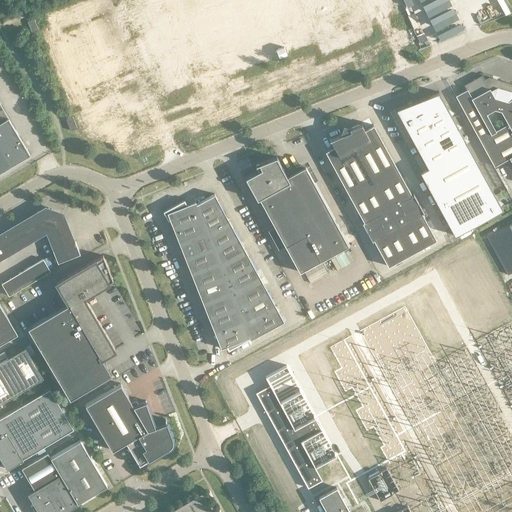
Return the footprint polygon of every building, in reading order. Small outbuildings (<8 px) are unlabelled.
[(39,29),(106,3),(104,0),(80,0),(34,18),(39,29)] [(72,81),(173,41),(156,0),(145,0),(55,36),(72,81)] [(208,0),(192,0),(196,9),(210,4),(208,0)] [(226,0),(219,0),(210,4),(214,15),(230,9),(226,0)] [(260,0),(264,9),(287,0),(260,0)] [(288,0),(287,0),(264,9),(269,21),(293,12),(288,0)] [(398,0),(288,0),(293,12),(298,23),(302,35),(307,47),(312,59),(314,63),(340,53),(345,68),(415,40),(398,0)] [(210,4),(196,9),(201,21),(214,15),(210,4)] [(230,9),(214,15),(219,27),(235,21),(230,9)] [(293,12),(269,21),(274,33),(298,23),(293,12)] [(214,15),(201,21),(206,32),(219,27),(214,15)] [(38,30),(34,18),(27,21),(32,33),(38,30)] [(235,21),(219,27),(224,39),(240,33),(235,21)] [(298,23),(274,33),(278,45),(302,35),(298,23)] [(219,27),(206,32),(210,44),(224,39),(219,27)] [(240,33),(224,39),(228,51),(244,44),(240,33)] [(302,35),(278,45),(283,56),(307,47),(302,35)] [(224,39),(210,44),(215,56),(228,51),(224,39)] [(244,44),(228,51),(233,63),(249,56),(244,44)] [(307,47),(283,56),(288,68),(312,59),(307,47)] [(78,122),(199,74),(188,48),(65,96),(70,110),(73,109),(78,122)] [(228,51),(215,56),(220,68),(233,63),(228,51)] [(249,56),(233,63),(238,74),(253,68),(249,56)] [(312,59),(288,68),(292,80),(317,71),(314,63),(312,59)] [(233,63),(220,68),(224,80),(238,74),(233,63)] [(253,68),(238,74),(242,86),(258,80),(253,68)] [(238,74),(224,80),(229,91),(242,86),(238,74)] [(484,79),(482,74),(464,85),(471,98),(461,103),(456,94),(455,95),(507,190),(509,189),(496,165),(509,158),(511,162),(511,83),(508,86),(502,84),(499,80),(489,77),(484,79)] [(258,80),(242,86),(247,98),(263,92),(258,80)] [(242,86),(229,91),(234,104),(247,98),(242,86)] [(396,109),(405,126),(413,121),(445,103),(439,92),(413,102),(413,103),(408,106),(407,104),(396,109)] [(19,135),(16,137),(13,131),(15,130),(0,103),(0,171),(30,154),(19,135)] [(138,150),(217,118),(211,103),(116,140),(138,150)] [(453,117),(445,103),(413,121),(405,126),(413,139),(453,117)] [(77,128),(72,116),(65,119),(70,130),(77,128)] [(461,131),(453,117),(413,139),(420,153),(461,131)] [(350,130),(346,132),(368,172),(392,159),(373,124),(364,129),(361,123),(362,123),(361,122),(348,127),(348,128),(349,128),(350,130)] [(468,146),(461,131),(420,153),(428,167),(436,162),(436,163),(468,146)] [(368,172),(346,132),(329,139),(330,139),(334,146),(325,151),(344,185),(368,172)] [(503,209),(468,146),(436,163),(436,162),(428,167),(420,171),(455,235),(487,217),(503,209)] [(255,198),(295,271),(344,245),(301,166),(283,176),(272,156),(251,164),(251,165),(255,164),(257,168),(241,177),(247,188),(248,187),(250,190),(248,191),(253,199),(255,198)] [(411,195),(392,159),(368,172),(392,217),(416,204),(414,200),(416,199),(413,193),(412,194),(413,194),(411,195)] [(392,217),(368,172),(344,185),(363,221),(362,222),(362,221),(361,222),(364,228),(365,227),(366,226),(368,230),(392,217)] [(195,200),(191,202),(198,217),(222,208),(214,193),(196,203),(195,200)] [(170,220),(173,227),(198,217),(191,202),(187,204),(184,199),(163,210),(169,221),(170,220)] [(418,207),(416,204),(392,217),(412,252),(436,239),(421,213),(423,212),(423,213),(423,212),(420,206),(418,207)] [(38,214),(9,232),(0,236),(0,259),(7,256),(5,252),(46,228),(49,229),(56,248),(53,250),(58,262),(80,253),(75,241),(71,243),(63,223),(66,222),(62,213),(45,207),(36,213),(38,214)] [(230,223),(222,208),(198,217),(205,233),(230,223)] [(205,233),(198,217),(173,227),(179,243),(205,233)] [(412,252),(392,217),(368,230),(370,234),(368,235),(372,241),(372,240),(373,239),(388,266),(412,252)] [(238,237),(230,223),(205,233),(211,248),(238,237)] [(211,248),(205,233),(179,243),(185,258),(211,248)] [(246,252),(238,237),(211,248),(218,263),(246,252)] [(218,263),(211,248),(185,258),(191,273),(218,263)] [(254,266),(246,252),(218,263),(225,277),(254,266)] [(56,282),(68,303),(28,327),(70,398),(111,374),(101,357),(114,350),(83,297),(113,280),(103,255),(56,282)] [(43,259),(1,283),(9,295),(50,271),(43,259)] [(225,277),(218,263),(191,273),(197,288),(225,277)] [(261,279),(254,266),(225,277),(231,291),(261,279)] [(231,291),(225,277),(197,288),(202,302),(231,291)] [(269,294),(261,279),(231,291),(238,306),(269,294)] [(238,306),(231,291),(202,302),(208,317),(238,306)] [(277,308),(269,294),(238,306),(244,321),(277,308)] [(0,343),(17,334),(0,304),(0,343)] [(244,321),(238,306),(208,317),(214,332),(244,321)] [(284,320),(277,308),(244,321),(252,338),(284,320)] [(252,338),(244,321),(214,332),(220,347),(225,345),(228,350),(249,339),(252,338)] [(0,361),(0,403),(43,377),(25,347),(0,361)] [(272,383),(258,390),(310,486),(324,478),(317,465),(338,454),(289,363),(268,374),(272,383)] [(133,442),(146,465),(176,447),(177,446),(178,446),(178,445),(179,444),(179,443),(180,443),(180,441),(180,440),(180,439),(179,438),(172,419),(173,422),(162,426),(153,400),(140,405),(127,383),(92,404),(119,450),(133,442)] [(73,428),(49,388),(0,416),(0,448),(0,450),(0,449),(0,457),(7,469),(23,459),(23,458),(73,428)] [(50,457),(60,475),(28,494),(39,511),(63,511),(79,503),(78,502),(78,503),(78,502),(107,485),(80,440),(50,457)] [(349,511),(336,487),(318,496),(327,511),(349,511)] [(173,511),(169,511),(170,511),(169,511),(209,511),(206,505),(204,503),(201,501),(198,501),(195,501),(192,501),(173,511)]
